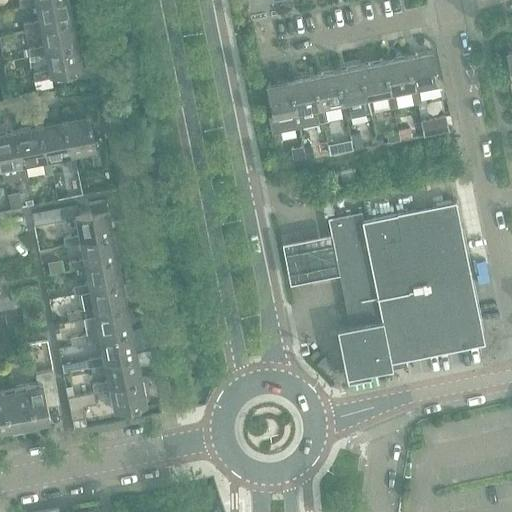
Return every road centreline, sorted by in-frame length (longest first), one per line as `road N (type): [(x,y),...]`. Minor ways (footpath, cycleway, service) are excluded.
road 1 (secondary): [(166,0),(245,388)]
road 2 (secondary): [(279,383),(202,0)]
road 3 (residential): [(511,320),(447,12)]
road 4 (residential): [(263,51),(447,12)]
road 5 (residential): [(146,454),(0,482)]
road 6 (tertiary): [(393,402),(511,377)]
